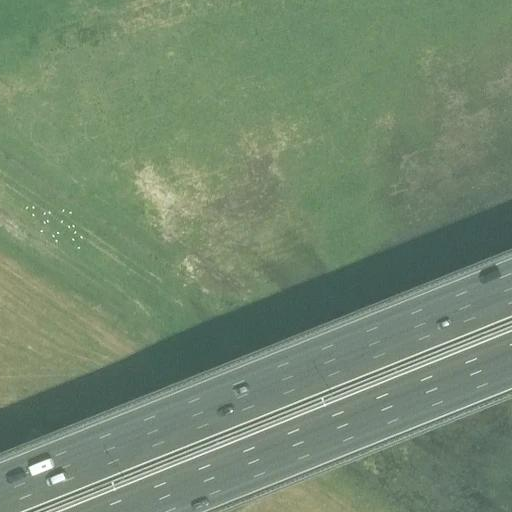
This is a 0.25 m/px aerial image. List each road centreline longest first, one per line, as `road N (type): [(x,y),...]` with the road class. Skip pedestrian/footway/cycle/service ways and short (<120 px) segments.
road 1 (motorway): [(511,286),(0,491)]
road 2 (motorway): [(122,511),(511,356)]
